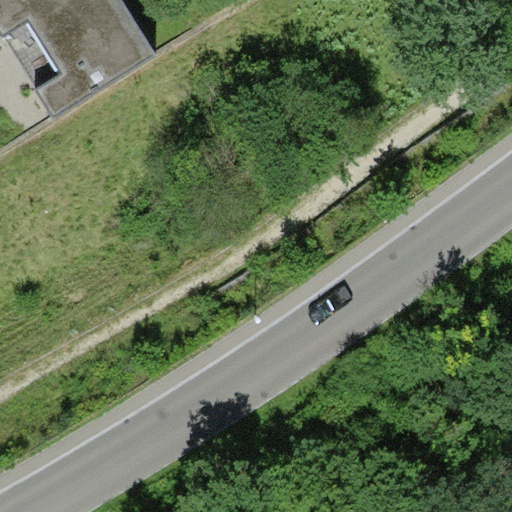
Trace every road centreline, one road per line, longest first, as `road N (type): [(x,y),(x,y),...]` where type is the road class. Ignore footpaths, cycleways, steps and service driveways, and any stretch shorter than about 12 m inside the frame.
road 1 (track): [(0,387),(511,65)]
road 2 (residential): [(35,511),(511,223)]
